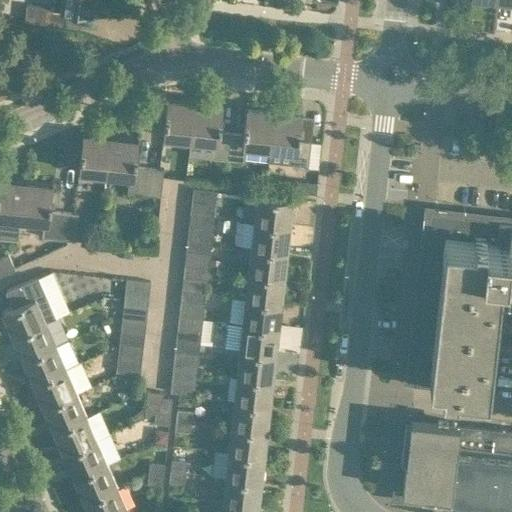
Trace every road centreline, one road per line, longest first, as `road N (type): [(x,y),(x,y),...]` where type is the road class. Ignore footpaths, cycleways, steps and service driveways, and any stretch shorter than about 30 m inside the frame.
road 1 (tertiary): [(361,511),(341,469),(387,82)]
road 2 (residential): [(387,82),(180,56)]
road 3 (residential): [(0,124),(180,56)]
road 4 (residential): [(387,82),(511,97)]
